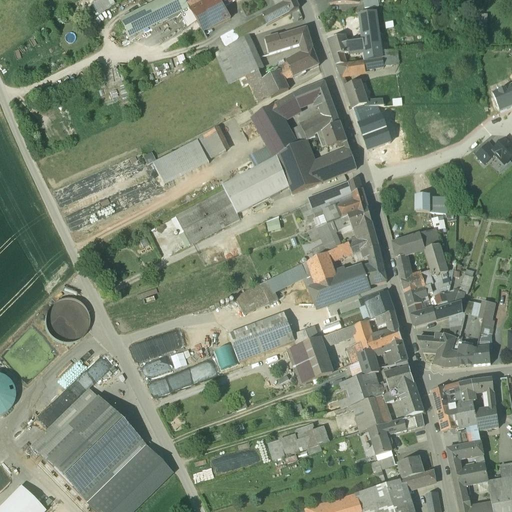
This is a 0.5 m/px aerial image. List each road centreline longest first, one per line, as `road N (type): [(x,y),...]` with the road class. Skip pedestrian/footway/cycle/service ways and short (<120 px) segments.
road 1 (track): [(0,94),(196,511)]
road 2 (tertiary): [(367,177),(421,381)]
road 3 (tertiary): [(303,0),(367,177)]
road 4 (residential): [(367,177),(469,146),(505,120)]
road 5 (tertiary): [(421,381),(449,511)]
